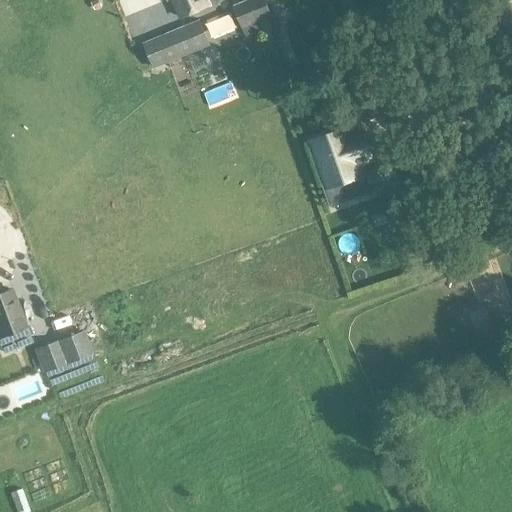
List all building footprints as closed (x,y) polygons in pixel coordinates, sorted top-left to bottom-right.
[(242,31),(272,18),(264,0),(249,0),(232,7),(242,31)] [(153,70),(210,47),(200,21),(142,44),(153,70)] [(272,31),(287,69),(307,61),(292,23),(272,31)] [(382,97),(373,69),(348,77),(357,105),(382,97)] [(373,163),(365,139),(350,144),(346,133),(315,144),(331,190),(362,180),(358,168),(373,163)] [(0,294),(0,337),(25,328),(11,291),(0,294)] [(42,374),(92,355),(84,332),(33,350),(42,374)]
